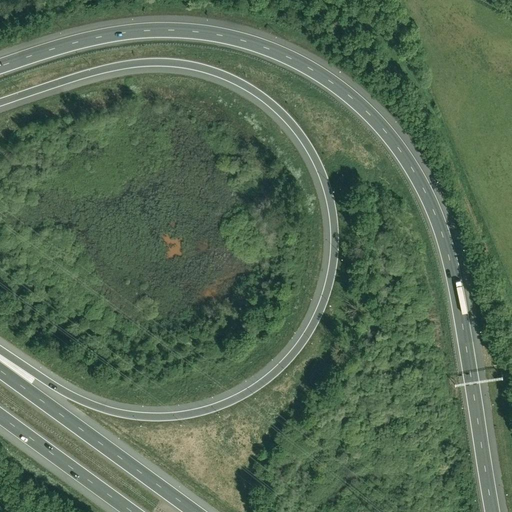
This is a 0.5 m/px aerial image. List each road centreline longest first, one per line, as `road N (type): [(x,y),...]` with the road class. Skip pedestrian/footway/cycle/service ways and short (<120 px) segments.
road 1 (motorway): [(0,103),(113,67),(169,62),(219,74),(274,106),(306,144),(335,225),(328,291),(298,349),(276,372),(214,408),(153,418),(97,406),(0,350)]
road 2 (motorway): [(492,511),(441,231),(413,170),(345,92),(267,48),(175,29),(120,32),(0,65)]
road 3 (motorway): [(192,511),(0,370)]
road 4 (motorway): [(0,417),(129,511)]
